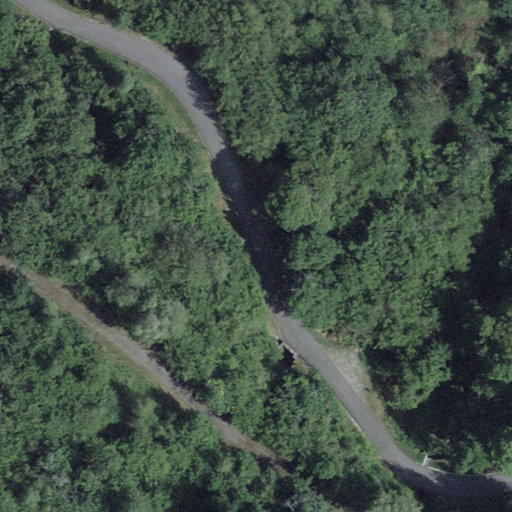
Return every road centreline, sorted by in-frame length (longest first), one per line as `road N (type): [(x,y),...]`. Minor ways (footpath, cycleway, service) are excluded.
road 1 (unclassified): [(28,0),(136,53),(187,97),(277,295),(393,461),(433,482),(511,481)]
road 2 (track): [(0,261),(106,331),(343,511)]
